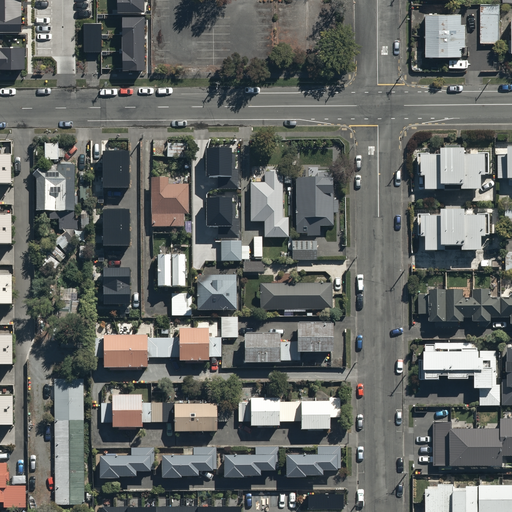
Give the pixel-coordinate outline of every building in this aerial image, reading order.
[(20,0),(0,0),(0,21),(20,21),(20,0)] [(142,0),(116,0),(116,10),(142,10),(142,0)] [(499,2),(480,3),(480,43),(500,43),(499,2)] [(425,13),(425,54),(460,54),(460,46),(465,45),(465,23),(460,23),(460,13),(425,13)] [(144,18),(122,18),(122,72),(144,72),(144,18)] [(100,50),(100,22),(82,22),(82,50),(100,50)] [(24,46),(0,45),(0,66),(24,67),(24,46)] [(167,141),(166,158),(182,159),(183,142),(167,141)] [(511,145),(508,146),(508,154),(498,154),(498,179),(511,179),(511,145)] [(56,156),(58,156),(58,146),(39,146),(39,152),(43,152),(43,155),(47,155),(47,170),(44,170),(39,168),(31,175),(35,178),(35,210),(48,210),(48,219),(58,219),(58,229),(77,229),(77,210),(74,210),(74,164),(65,164),(65,162),(60,162),(60,164),(56,164),(56,156)] [(445,189),(445,185),(461,185),(461,190),(480,190),(480,176),(485,176),(485,174),(489,174),(489,152),(476,152),(476,155),(464,155),(464,148),(460,148),(460,146),(445,146),(445,148),(440,148),(440,150),(436,150),(436,154),(430,154),(430,153),(417,153),(417,175),(420,175),(420,178),(424,178),(424,189),(445,189)] [(131,148),(98,148),(98,191),(131,191),(131,148)] [(231,150),(207,150),(207,178),(218,178),(218,189),(238,189),(238,170),(231,170),(231,150)] [(0,187),(11,187),(11,159),(0,158),(0,187)] [(287,217),(282,217),(282,172),(277,172),(277,170),(268,170),(268,172),(264,172),(264,182),(250,182),(250,222),(263,222),(263,238),(287,238),(287,217)] [(312,171),(312,177),(296,177),(296,232),(306,232),(306,235),(319,235),(319,226),(332,226),(332,213),(337,213),(337,201),(332,201),(332,171),(312,171)] [(150,177),(150,226),(187,226),(187,184),(167,184),(167,177),(150,177)] [(231,199),(207,199),(207,227),(218,226),(218,238),(238,237),(238,218),(231,219),(231,199)] [(131,206),(98,206),(98,249),(131,249),(131,206)] [(489,235),(489,233),(499,233),(499,213),(477,213),(477,215),(464,215),(464,209),(459,209),(459,207),(446,207),(446,209),(440,209),(440,213),(433,213),(433,216),(429,215),(429,214),(418,214),(417,236),(420,236),(420,237),(425,237),(425,250),(445,250),(445,244),(463,244),(462,250),(481,250),(481,236),(485,236),(485,235),(489,235)] [(0,246),(12,246),(12,218),(0,218),(0,246)] [(43,260),(55,269),(60,262),(66,255),(77,245),(71,238),(73,236),(68,230),(66,232),(63,230),(52,239),(57,245),(49,253),(43,260)] [(316,241),(291,240),(291,260),(316,260),(316,241)] [(241,242),(222,242),(222,261),(241,261),(241,242)] [(156,255),(156,286),(184,287),(185,255),(156,255)] [(242,260),(242,274),(261,274),(261,260),(242,260)] [(131,265),(98,265),(98,309),(131,309),(131,265)] [(196,275),(196,310),(236,310),(236,275),(196,275)] [(0,305),(12,306),(11,277),(0,277),(0,305)] [(259,283),(259,310),(332,310),(331,283),(259,283)] [(418,314),(428,314),(428,322),(463,322),(463,317),(472,317),(472,321),(490,321),(490,318),(510,318),(510,324),(511,324),(511,292),(509,293),(509,298),(490,298),(490,288),(473,289),(473,298),(463,298),(463,289),(428,289),(428,295),(417,295),(418,314)] [(194,293),(171,293),(171,316),(195,315),(194,293)] [(82,300),(59,300),(59,319),(82,319),(82,300)] [(222,317),(222,337),(237,337),(237,317),(222,317)] [(243,334),(243,362),(279,361),(279,360),(300,360),(300,352),(331,352),(331,323),(295,323),(295,341),(278,341),(278,334),(243,334)] [(102,358),(102,367),(147,367),(147,358),(178,358),(178,361),(207,361),(207,357),(221,357),(221,337),(208,337),(208,328),(178,328),(178,337),(146,337),(146,334),(102,334),(102,338),(93,338),(93,358),(102,358)] [(0,366),(13,366),(13,338),(0,337),(0,366)] [(60,339),(60,348),(78,348),(78,339),(60,339)] [(471,343),(435,343),(435,344),(425,344),(425,351),(423,351),(423,359),(419,359),(419,380),(439,380),(439,375),(448,375),(448,379),(468,379),(468,375),(474,375),(474,388),(479,388),(479,405),(499,405),(499,383),(496,383),(496,351),(478,351),(478,347),(471,347),(471,343)] [(511,347),(506,347),(506,358),(501,358),(501,375),(506,375),(506,380),(501,380),(501,405),(511,405),(511,347)] [(83,379),(54,379),(54,504),(83,504),(83,379)] [(0,393),(0,427),(13,427),(13,398),(0,398),(0,393)] [(141,394),(111,394),(111,404),(100,404),(101,423),(111,423),(111,426),(141,426),(141,422),(173,422),(173,431),(216,430),(216,422),(227,422),(227,405),(215,406),(215,403),(173,404),(173,402),(141,402),(141,394)] [(249,397),(249,402),(237,402),(237,421),(248,421),(248,425),(279,425),(279,421),(299,421),(299,429),(329,429),(329,418),(339,418),(339,397),(328,397),(328,400),(300,400),(300,402),(280,402),(280,394),(250,394),(250,397),(249,397)] [(511,468),(511,416),(500,416),(500,425),(452,426),(452,421),(432,421),(433,466),(439,466),(439,468),(456,468),(456,466),(501,465),(501,468),(511,468)] [(131,455),(98,456),(98,478),(118,478),(118,476),(135,476),(135,471),(149,471),(149,470),(154,470),(154,447),(131,447),(131,455)] [(217,447),(193,447),(193,455),(162,454),(161,454),(160,477),(180,477),(180,476),(197,476),(197,471),(211,471),(211,469),(217,469),(217,447)] [(254,454),(223,455),(223,477),(242,477),(242,475),(259,475),(259,470),(274,470),(274,469),(278,469),(278,447),(255,447),(254,454)] [(316,447),(316,454),(285,454),(284,477),(304,477),(304,475),(321,475),(321,470),(335,470),(335,468),(340,469),(340,447),(316,447)] [(437,488),(424,488),(424,511),(511,511),(511,484),(478,484),(478,485),(465,485),(465,490),(452,490),(452,483),(437,483),(437,488)] [(117,492),(96,492),(96,505),(117,505),(117,492)] [(343,495),(309,495),(309,509),(343,509),(343,495)]
